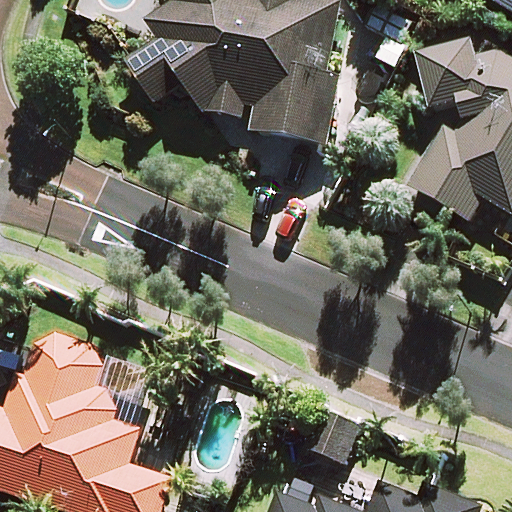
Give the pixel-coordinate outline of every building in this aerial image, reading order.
[(310,0),(163,0),(172,11),(147,31),(157,44),(124,71),(157,113),(184,91),(203,116),(254,126),(251,140),(306,150),(327,154),(342,79),(326,76),(339,5),(310,0)] [(511,0),(483,0),(511,18),(511,0)] [(482,211),(511,228),(511,61),(494,50),(482,70),(480,51),(418,60),(426,117),(457,113),(409,192),(471,230),(482,211)] [(98,397),(109,360),(42,338),(25,392),(18,389),(8,419),(0,416),(0,496),(49,511),(165,511),(174,486),(130,472),(142,437),(113,428),(120,404),(98,397)] [(359,432),(323,418),(308,456),(344,471),(359,432)] [(380,490),(370,511),(341,511),(322,504),(318,511),(304,511),(281,502),(276,511),(475,511),(428,491),(421,507),(380,490)]
